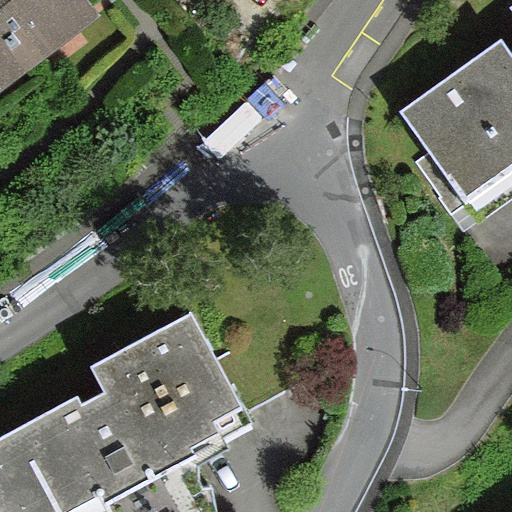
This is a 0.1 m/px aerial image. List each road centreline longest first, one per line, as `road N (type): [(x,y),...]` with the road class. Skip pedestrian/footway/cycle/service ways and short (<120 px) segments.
road 1 (residential): [(292,140),(332,187),(380,310),(384,385),(335,511)]
road 2 (residential): [(0,328),(107,257),(212,159),(258,136),(292,140)]
road 3 (residential): [(360,0),(309,81),(292,140)]
